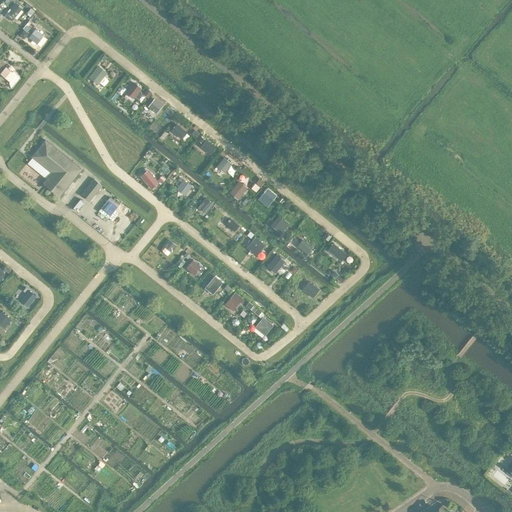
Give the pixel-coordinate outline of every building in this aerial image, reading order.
[(14,17),(21,9),(15,4),(8,12),(14,17)] [(36,44),(42,35),(34,29),(28,37),(36,44)] [(15,75),(5,67),(0,72),(0,74),(9,82),(15,75)] [(98,67),(89,78),(98,84),(106,74),(98,67)] [(134,83),(127,92),(134,98),(141,88),(134,83)] [(162,105),(154,99),(149,107),(151,108),(150,109),(154,112),(154,111),(156,113),(162,105)] [(186,132),(176,124),(171,131),(181,138),(186,132)] [(82,169),(45,140),(32,156),(51,172),(43,183),(60,196),(82,169)] [(206,140),(201,147),(206,151),(207,149),(211,153),(215,148),(206,140)] [(224,158),(218,165),(225,171),(231,164),(230,163),(231,161),(228,159),(227,160),(224,158)] [(148,171),(141,177),(151,189),(158,184),(148,171)] [(94,179),(86,188),(95,195),(102,185),(94,179)] [(183,180),(176,190),(184,195),(191,186),(183,180)] [(238,182),(230,192),(238,199),(246,189),(238,182)] [(267,189),(261,196),(265,200),(267,198),(271,202),(275,196),(267,189)] [(206,198),(198,208),(205,213),(212,204),(206,198)] [(276,219),(271,225),(281,233),(286,227),(276,219)] [(233,221),(228,227),(234,231),(239,226),(233,221)] [(255,238),(247,248),(256,255),(264,245),(255,238)] [(175,245),(169,240),(164,247),(170,252),(175,245)] [(302,240),(297,246),(307,253),(311,247),(302,240)] [(333,243),(328,250),(342,261),(347,255),(333,243)] [(276,255),(266,267),(274,273),(284,261),(276,255)] [(180,258),(175,264),(180,268),(185,262),(180,258)] [(192,260),(186,268),(194,274),(200,266),(192,260)] [(222,282),(215,276),(207,285),(214,291),(222,282)] [(309,282),(303,289),(310,295),(316,288),(309,282)] [(29,291),(24,297),(30,302),(35,296),(29,291)] [(234,292),(228,300),(236,306),(239,302),(241,303),(244,300),(234,292)] [(2,312),(0,314),(0,320),(6,325),(11,319),(2,312)] [(263,318),(254,328),(264,335),(273,325),(263,318)]
